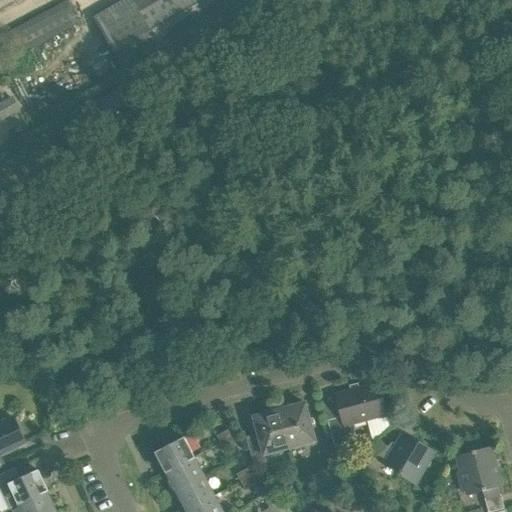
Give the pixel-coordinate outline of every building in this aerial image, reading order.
[(125,0),(94,19),(134,87),(169,67),(284,0),(125,0)] [(13,59),(38,45),(38,44),(79,22),(67,2),(1,37),(13,59)] [(111,121),(139,105),(128,86),(100,102),(111,121)] [(12,96),(0,103),(0,117),(1,119),(19,109),(12,96)] [(125,157),(119,147),(112,151),(117,162),(125,157)] [(335,448),(355,443),(350,425),(386,415),(377,383),(335,395),(341,417),(327,421),(335,448)] [(290,449),(315,442),(305,403),(279,410),(290,449)] [(255,465),(266,462),(264,456),(290,449),(279,410),(253,417),(259,438),(247,442),(253,461),(255,465)] [(0,468),(4,466),(0,456),(0,455),(25,443),(14,418),(0,424),(0,468)] [(221,444),(232,438),(228,430),(217,436),(221,444)] [(379,438),(361,454),(369,463),(377,456),(400,470),(398,474),(416,485),(435,453),(402,433),(396,445),(392,443),(387,447),(379,438)] [(165,474),(166,473),(166,472),(194,458),(184,438),(155,453),(165,474)] [(225,451),(236,445),(232,438),(221,444),(225,451)] [(462,471),(458,473),(463,492),(468,491),(469,495),(483,491),(485,501),(488,511),(489,511),(504,508),(501,497),(498,487),(500,487),(489,448),(458,456),(462,471)] [(325,478),(337,474),(331,450),(318,454),(325,478)] [(176,492),(204,477),(194,458),(166,472),(166,473),(176,492)] [(20,479),(15,468),(0,474),(0,491),(8,509),(48,491),(38,470),(20,479)] [(241,482),(252,476),(248,468),(237,474),(241,482)] [(245,490),(256,484),(252,476),(241,482),(245,490)] [(186,511),(214,496),(204,477),(176,492),(186,511)] [(52,511),(56,511),(47,492),(48,491),(8,509),(9,510),(18,506),(20,511),(52,511)] [(222,511),(214,496),(186,511),(222,511)] [(266,511),(275,511),(280,508),(274,502),(266,511)]
